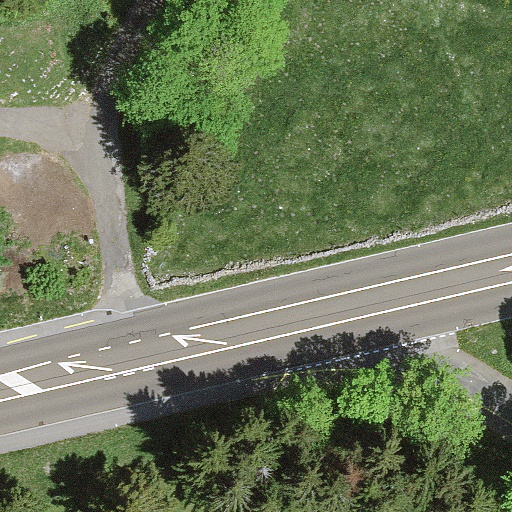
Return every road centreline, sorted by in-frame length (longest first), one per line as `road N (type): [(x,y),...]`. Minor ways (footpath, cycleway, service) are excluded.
road 1 (primary): [(338,309),(0,388)]
road 2 (unclassified): [(338,309),(511,406)]
road 3 (primary): [(511,268),(338,309)]
